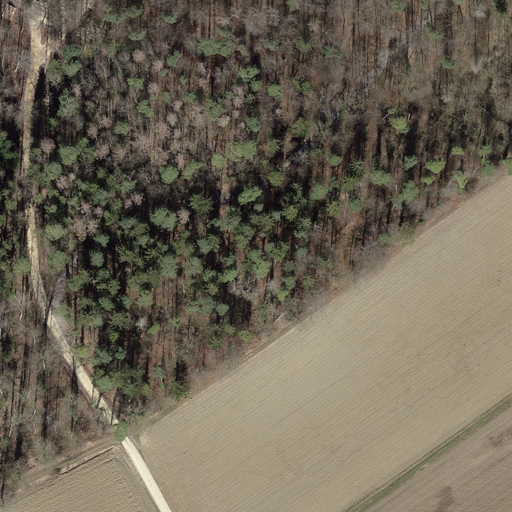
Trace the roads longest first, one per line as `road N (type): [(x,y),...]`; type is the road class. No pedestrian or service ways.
road 1 (track): [(51,324),(61,284),(80,255),(123,231),(256,186),(292,162),(447,0)]
road 2 (track): [(120,433),(51,324),(32,257),(28,109),(36,61),(90,0)]
road 3 (track): [(0,493),(120,433)]
